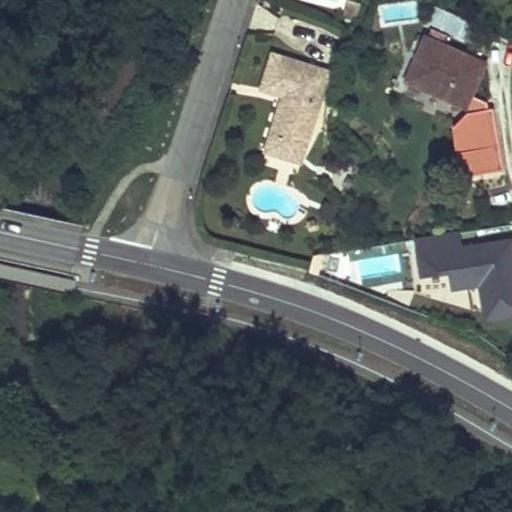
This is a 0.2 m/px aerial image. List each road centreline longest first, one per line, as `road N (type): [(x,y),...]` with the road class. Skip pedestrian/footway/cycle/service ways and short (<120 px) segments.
road 1 (secondary): [(148,264),(332,314),(511,407)]
road 2 (residential): [(148,264),(236,0)]
road 3 (secondary): [(0,231),(148,264)]
